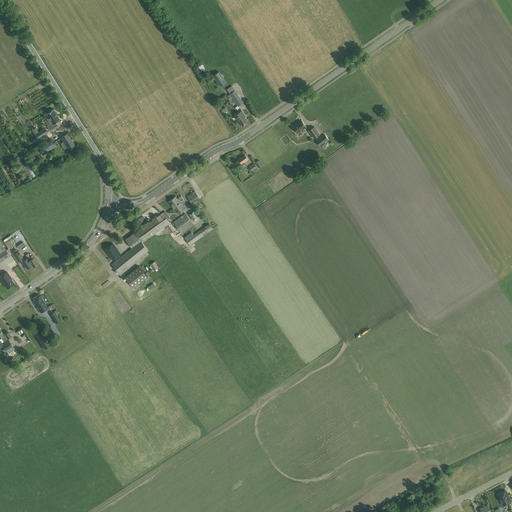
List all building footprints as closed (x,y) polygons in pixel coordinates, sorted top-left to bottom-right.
[(219,72),(213,76),(220,86),(226,82),(219,72)] [(235,91),(230,94),(238,106),(243,102),(235,91)] [(53,109),(46,114),(52,123),(47,126),(50,130),(58,126),(55,122),(60,120),(53,109)] [(242,126),(248,122),(245,117),(246,117),(242,111),(234,116),(237,120),(238,120),(242,126)] [(302,120),(293,126),(297,133),(306,127),(302,120)] [(314,127),(309,131),(314,138),(320,134),(314,127)] [(38,138),(47,132),(45,128),(35,134),(38,138)] [(63,142),(60,143),(64,149),(67,147),(69,150),(75,146),(67,134),(61,138),(63,142)] [(325,134),(316,141),(319,146),(328,139),(325,134)] [(45,153),(55,146),(51,140),(40,146),(42,149),(39,150),(42,154),(44,153),(45,153)] [(244,163),(246,161),(249,160),(245,154),(238,159),(242,165),(244,163)] [(254,173),(259,170),(255,163),(250,167),(253,171),(254,173)] [(195,191),(187,197),(192,204),(197,200),(198,202),(201,200),(195,191)] [(176,213),(177,212),(178,214),(185,209),(176,196),(169,202),(174,208),(173,209),(173,210),(174,212),(175,212),(176,213)] [(189,214),(194,221),(196,223),(201,219),(194,210),(189,214)] [(125,239),(128,243),(132,248),(112,264),(120,274),(148,250),(142,243),(167,225),(168,228),(172,225),(168,220),(170,218),(166,211),(163,213),(163,212),(125,239)] [(186,213),(174,222),(182,233),(194,224),(186,213)] [(190,245),(213,229),(209,224),(193,235),(192,233),(185,238),(190,245)] [(0,262),(9,256),(0,241),(0,262)] [(113,260),(121,254),(113,244),(105,250),(113,260)] [(18,251),(14,254),(19,262),(24,259),(18,251)] [(28,257),(30,260),(29,261),(33,268),(38,264),(34,258),(32,255),(30,256),(28,253),(26,255),(28,258),(28,257)] [(150,264),(154,270),(156,272),(159,269),(158,268),(159,268),(155,261),(150,264)] [(139,266),(125,277),(134,288),(148,277),(139,266)] [(3,280),(1,281),(4,285),(5,284),(7,288),(14,283),(11,279),(11,278),(7,272),(0,276),(3,280)] [(40,313),(48,308),(40,296),(33,301),(40,313)] [(54,311),(50,314),(54,321),(59,318),(54,311)] [(8,331),(3,335),(0,329),(0,337),(1,337),(3,340),(4,341),(12,336),(8,331)] [(35,335),(40,342),(45,339),(40,332),(35,335)] [(9,340),(0,346),(5,352),(13,346),(9,340)] [(13,346),(6,351),(10,356),(17,351),(13,346)] [(511,502),(506,491),(498,494),(503,505),(511,502)]
